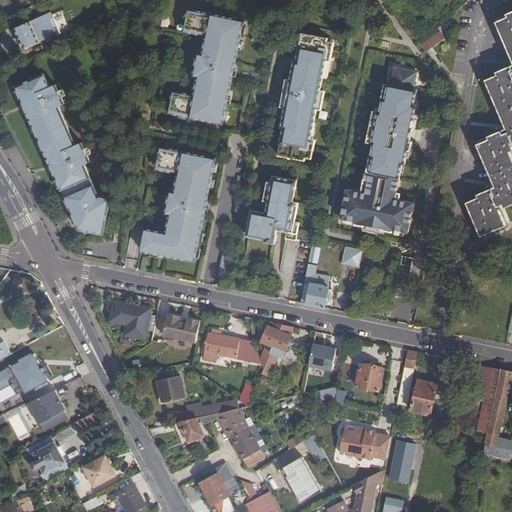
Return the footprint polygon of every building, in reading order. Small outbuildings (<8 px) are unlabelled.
[(193,26),(192,32),(208,35),(204,55),(199,53),(194,75),(199,76),(195,96),(173,91),(169,112),(223,124),(244,21),(189,9),(186,25),(193,26)] [(60,41),(58,36),(49,17),(53,15),(52,12),(32,21),(42,42),(47,40),(49,46),(60,41)] [(62,34),(53,15),(49,17),(58,36),(62,34)] [(25,49),(42,42),(32,21),(31,20),(15,27),(25,49)] [(511,156),(509,150),(511,149),(511,20),(501,25),(511,53),(511,70),(499,75),(501,78),(489,83),(509,133),(504,135),(502,131),(488,137),(489,139),(477,144),(497,193),(493,195),(491,191),(478,196),(478,199),(467,204),(480,236),(505,226),(498,208),(502,206),(503,209),(511,205),(511,156)] [(441,29),(422,44),(429,52),(447,37),(441,29)] [(294,60),(290,80),(285,107),(281,128),(284,128),(278,155),(305,160),(305,157),(307,148),(309,148),(310,139),(316,108),(318,99),(320,91),(326,60),(328,50),(326,50),(328,41),(328,37),(302,33),(297,60),(294,60)] [(335,42),(328,41),(326,50),(328,50),(333,51),(335,42)] [(418,71),(396,67),(396,70),(394,69),(391,81),(393,81),(393,84),(389,83),(386,100),(383,99),(381,112),(382,113),(381,118),(379,118),(376,138),(377,138),(376,143),(373,158),(375,158),(372,173),(370,173),(366,194),(347,190),(341,219),(357,222),(356,225),(393,232),(393,230),(409,233),(414,206),(395,202),(402,166),(405,167),(417,104),(415,104),(418,89),(414,88),(418,71)] [(99,197),(85,165),(91,162),(82,142),(76,145),(59,106),(65,104),(56,84),(50,87),(44,74),(15,87),(79,229),(104,234),(111,199),(99,197)] [(285,107),(290,80),(286,79),(281,106),(285,107)] [(165,164),(164,169),(180,172),(175,192),(171,191),(166,213),(171,214),(167,233),(145,228),(141,250),(195,261),(216,158),(160,147),(157,162),(165,164)] [(307,148),(305,157),(312,158),(314,149),(309,148),(307,148)] [(252,210),(251,216),(294,225),(295,222),(299,203),(293,202),(297,180),(273,176),(272,182),(268,201),(266,213),(252,210)] [(291,238),(294,225),(251,216),(247,235),(265,239),(267,232),(276,233),(277,228),(287,231),(286,237),(291,238)] [(267,232),(265,239),(265,241),(275,243),(277,233),(276,233),(267,232)] [(345,247),(345,260),(364,261),(365,248),(345,247)] [(230,278),(234,257),(222,255),(219,276),(230,278)] [(318,266),(309,264),(306,283),(301,304),(326,308),(330,288),(329,288),(331,277),(317,274),(318,266)] [(0,286),(11,270),(0,268),(0,286)] [(129,305),(115,302),(111,322),(128,325),(126,336),(146,340),(152,309),(137,307),(137,309),(129,307),(129,305)] [(196,344),(201,322),(188,319),(188,321),(187,324),(180,323),(181,320),(181,318),(168,315),(164,337),(166,340),(173,342),(176,340),(196,344)] [(294,328),(274,324),(272,328),(268,327),(259,349),(264,351),(270,354),(264,368),(265,370),(272,372),(278,357),(281,358),(285,349),(287,349),(291,341),(289,340),(294,328)] [(217,348),(217,353),(261,361),(260,360),(252,345),(252,340),(220,334),(212,332),(208,331),(206,346),(217,348)] [(343,348),(345,338),(332,335),(330,345),(343,348)] [(0,361),(12,355),(5,343),(0,345),(0,361)] [(338,372),(343,348),(316,343),(311,366),(338,372)] [(408,350),(401,390),(409,392),(417,352),(408,350)] [(264,351),(260,360),(261,361),(264,368),(270,354),(264,351)] [(21,361),(0,371),(0,383),(14,377),(22,394),(50,380),(44,367),(42,368),(40,363),(42,363),(37,353),(35,354),(34,352),(21,359),(21,361)] [(383,369),(361,365),(356,387),(378,392),(383,369)] [(483,407),(491,367),(478,365),(470,404),(483,407)] [(511,371),(491,367),(483,407),(478,431),(488,433),(484,453),(511,458),(511,442),(498,440),(510,383),(511,383),(511,371)] [(181,376),(160,381),(162,389),(159,389),(162,403),(186,398),(181,376)] [(440,385),(420,381),(414,413),(434,416),(440,385)] [(251,401),(255,389),(246,387),(243,398),(251,401)] [(322,399),(335,396),(336,396),(336,387),(320,391),(322,399)] [(60,397),(55,389),(28,403),(39,424),(40,423),(44,430),(69,417),(65,410),(66,409),(62,401),(59,402),(57,398),(60,397)] [(338,390),(335,404),(344,406),(346,392),(338,390)] [(187,408),(189,420),(201,417),(240,409),(238,402),(203,409),(202,405),(187,408)] [(22,405),(5,414),(19,439),(38,429),(32,419),(30,421),(22,405)] [(244,420),(242,408),(240,409),(201,417),(204,423),(220,420),(248,469),(264,458),(244,420)] [(83,437),(104,427),(96,412),(75,423),(83,437)] [(199,424),(204,423),(201,417),(189,420),(180,422),(185,439),(201,435),(199,424)] [(373,454),(388,457),(392,436),(377,434),(377,430),(365,428),(364,430),(359,429),(359,427),(346,424),(346,426),(344,427),(343,432),(345,435),(342,452),(372,458),(373,454)] [(292,449),(306,440),(301,433),(287,442),(292,449)] [(418,437),(399,433),(392,473),(411,476),(418,437)] [(64,456),(59,447),(53,435),(28,448),(32,455),(35,453),(38,459),(32,463),(36,470),(42,466),(46,472),(42,474),(46,481),(71,468),(64,456)] [(318,462),(325,457),(313,435),(306,439),(318,462)] [(63,445),(59,447),(64,456),(67,453),(63,445)] [(105,456),(85,467),(95,486),(116,475),(105,456)] [(303,457),(282,468),(287,477),(286,479),(293,492),(301,488),(308,500),(323,492),(303,457)] [(370,511),(377,482),(383,483),(386,468),(361,481),(366,491),(363,507),(357,506),(352,496),(337,504),(341,511),(340,511),(370,511)] [(219,473),(202,482),(214,504),(231,495),(219,473)] [(247,511),(275,511),(276,511),(266,493),(260,497),(254,485),(242,482),(252,501),(244,505),(247,511)] [(25,484),(11,492),(13,497),(28,489),(25,484)] [(135,484),(111,497),(113,501),(120,497),(127,511),(133,511),(146,505),(135,484)] [(101,494),(86,502),(91,510),(105,502),(101,494)] [(18,501),(20,506),(29,502),(26,497),(18,501)] [(31,511),(34,511),(29,502),(16,509),(17,511),(31,511)]
